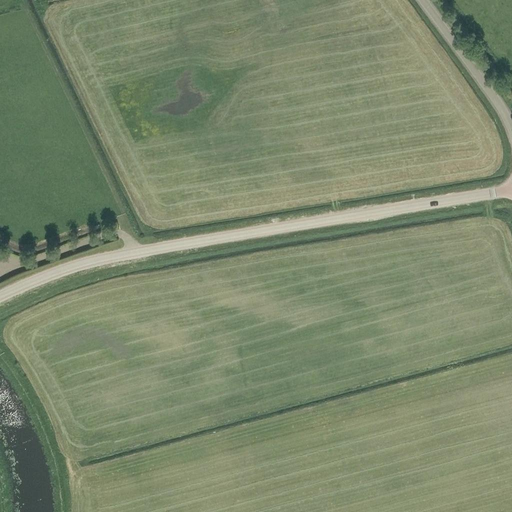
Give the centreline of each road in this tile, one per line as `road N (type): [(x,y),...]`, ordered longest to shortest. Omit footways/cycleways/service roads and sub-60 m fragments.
road 1 (unclassified): [(0,297),(44,275),(133,250),(511,190)]
road 2 (track): [(60,511),(54,449),(0,351)]
road 3 (unclassified): [(511,129),(422,0)]
